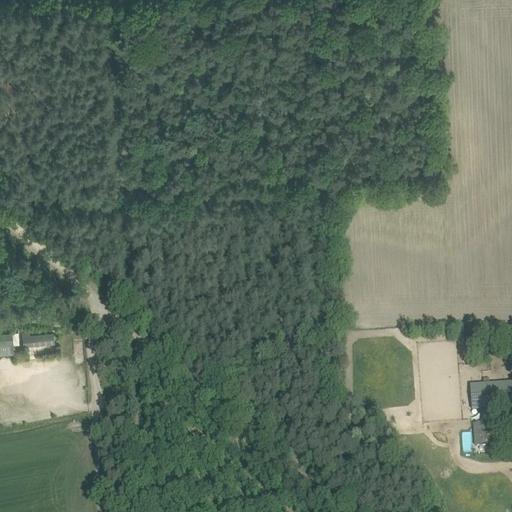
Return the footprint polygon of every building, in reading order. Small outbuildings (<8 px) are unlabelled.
[(0,334),(0,345),(19,345),(18,333),(0,334)] [(53,333),(21,336),(22,347),(54,344),(53,333)] [(511,382),(471,385),(472,410),(511,407),(511,382)] [(474,425),(475,446),(494,445),(493,424),(474,425)] [(474,432),(463,432),(463,451),(474,451),(474,432)]
